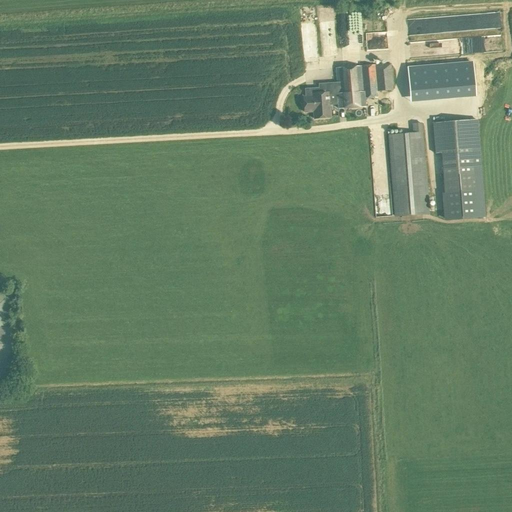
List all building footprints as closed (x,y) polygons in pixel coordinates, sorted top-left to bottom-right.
[(352,56),(370,52),(369,45),(350,48),(352,56)] [(329,58),(338,58),(338,47),(329,47),(329,58)] [(452,63),(407,67),(410,94),(454,91),(452,63)] [(378,98),(377,92),(393,90),(391,64),(335,68),(337,94),(336,94),(336,95),(329,95),(328,94),(313,95),(313,98),(303,98),(304,113),(314,112),(314,119),(330,118),(329,105),(338,104),(338,109),(366,107),(365,98),(378,98)] [(395,217),(428,215),(426,186),(421,124),(412,124),(413,134),(389,136),(393,189),(395,217)] [(486,218),(481,155),(442,158),(447,221),(486,218)] [(0,327),(0,367),(17,367),(15,327),(0,327)]
